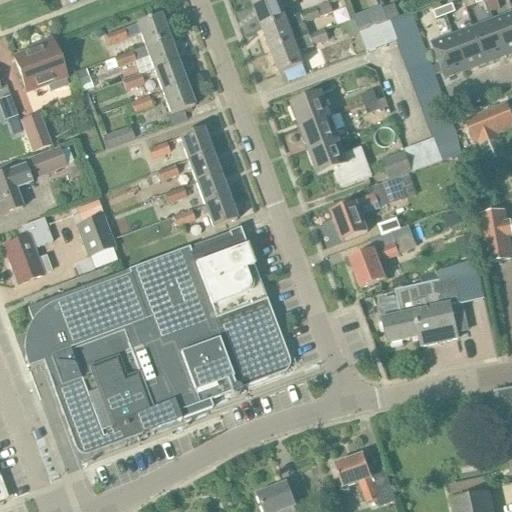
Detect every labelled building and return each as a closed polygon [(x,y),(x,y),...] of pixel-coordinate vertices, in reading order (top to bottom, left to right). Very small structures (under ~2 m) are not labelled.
[(267,0),(253,5),(262,28),(286,19),(281,7),(296,1),(296,0),(295,0),(267,0)] [(262,28),(271,52),(310,37),(305,25),(334,15),(330,4),(316,9),(316,8),(286,19),(262,28)] [(443,9),(446,16),(455,13),(452,5),(443,9)] [(446,16),(443,9),(433,12),(436,20),(446,16)] [(383,10),(371,15),(375,27),(376,28),(378,26),(388,23),(384,10),(383,10)] [(400,18),(390,22),(397,42),(398,42),(399,45),(420,37),(419,35),(416,26),(412,15),(411,13),(409,14),(399,17),(400,18)] [(511,13),(494,21),(507,56),(511,54),(511,13)] [(109,47),(139,35),(144,48),(168,39),(159,16),(105,37),(109,47)] [(507,56),(494,21),(474,28),(487,64),(507,56)] [(388,23),(378,26),(386,46),(397,42),(390,22),(388,23)] [(375,27),(358,33),(366,54),(386,46),(378,26),(376,28),(375,27)] [(474,28),(454,36),(467,72),(487,64),(474,28)] [(280,75),(298,68),(303,66),(298,53),(314,47),(313,45),(328,40),(325,31),(310,37),(271,52),(280,75)] [(467,72),(454,36),(432,44),(446,80),(467,72)] [(420,37),(399,45),(402,54),(423,47),(420,37)] [(177,62),(168,39),(144,48),(144,49),(114,59),(118,70),(148,59),(153,71),(177,62)] [(47,85),(50,94),(68,87),(53,45),(51,45),(50,44),(48,43),(38,46),(37,49),(38,50),(14,59),(26,93),(47,85)] [(423,47),(402,54),(407,66),(428,59),(423,47)] [(428,59),(407,66),(410,76),(431,69),(431,68),(431,67),(428,59)] [(153,71),(161,94),(185,85),(177,62),(153,71)] [(431,69),(410,76),(414,87),(435,80),(434,77),(432,73),(431,69)] [(85,70),(74,74),(81,95),(93,90),(85,70)] [(126,92),(144,86),(140,76),(122,82),(126,92)] [(435,80),(414,87),(418,97),(439,90),(438,89),(435,80)] [(194,108),(185,85),(161,94),(170,116),(194,108)] [(439,90),(418,97),(422,108),(442,101),(439,90)] [(320,91),(289,103),(291,106),(300,130),(331,119),(322,95),(320,91)] [(374,91),(361,96),(365,107),(378,102),(374,91)] [(0,116),(2,122),(15,117),(7,95),(0,98),(0,116)] [(134,115),(152,108),(149,99),(131,105),(134,115)] [(390,109),(386,99),(378,102),(365,107),(365,108),(368,117),(390,109)] [(442,101),(422,108),(426,119),(446,112),(442,101)] [(511,114),(507,103),(465,120),(475,144),(478,143),(480,147),(487,164),(506,157),(498,139),(499,139),(498,136),(511,129),(511,114)] [(446,112),(426,119),(430,129),(450,122),(448,116),(446,112)] [(21,125),(32,153),(50,146),(39,118),(21,125)] [(300,130),(309,153),(339,142),(347,139),(344,130),(336,133),(331,119),(300,130)] [(450,122),(430,129),(434,140),(443,162),(458,157),(457,142),(450,122)] [(130,127),(103,137),(107,150),(134,140),(130,127)] [(179,139),(183,150),(187,162),(210,153),(202,130),(179,139)] [(434,140),(424,144),(432,166),(443,162),(434,140)] [(334,171),(341,189),(372,177),(361,149),(344,155),(340,142),(339,142),(309,153),(318,177),(334,171)] [(169,154),(165,144),(148,150),(151,160),(169,154)] [(415,147),(404,151),(405,153),(412,172),(413,173),(423,170),(432,166),(424,144),(415,147)] [(26,159),(34,179),(67,167),(59,147),(26,159)] [(210,153),(187,162),(191,173),(195,185),(219,176),(210,153)] [(405,153),(383,161),(390,180),(409,173),(411,172),(412,172),(405,153)] [(178,177),(174,166),(156,173),(160,184),(178,177)] [(23,167),(2,175),(0,175),(0,217),(21,210),(13,189),(29,183),(23,167)] [(355,205),(351,207),(332,214),(343,242),(367,233),(361,216),(407,198),(404,189),(413,185),(409,173),(390,180),(372,189),(374,195),(354,202),(355,205)] [(195,185),(200,196),(204,207),(228,199),(219,176),(195,185)] [(141,203),(154,199),(148,183),(135,188),(141,203)] [(183,189),(165,197),(169,206),(187,200),(183,189)] [(228,199),(204,207),(212,230),(236,221),(228,199)] [(98,202),(76,210),(81,224),(103,216),(98,202)] [(490,205),(479,207),(488,264),(511,259),(511,258),(504,212),(491,214),(490,205)] [(191,213),(173,219),(159,224),(163,234),(195,223),(191,213)] [(459,220),(457,214),(444,219),(446,225),(459,220)] [(82,226),(76,228),(88,260),(90,260),(94,270),(117,262),(113,251),(116,250),(110,234),(104,217),(82,226)] [(401,230),(397,219),(377,226),(382,237),(401,230)] [(46,257),(37,260),(34,250),(52,243),(43,220),(21,228),(25,240),(3,248),(8,263),(11,262),(13,269),(11,270),(17,287),(44,277),(43,276),(52,273),(46,257)] [(24,343),(23,347),(23,351),(24,354),(24,358),(25,362),(26,365),(28,369),(35,366),(43,363),(76,450),(77,452),(78,454),(80,455),(82,456),(84,457),(86,457),(88,456),(148,433),(159,429),(169,425),(212,410),(209,402),(230,394),(231,395),(232,396),(233,397),(234,397),(235,397),(236,397),(237,397),(238,396),(239,395),(239,394),(240,393),(240,392),(239,391),(241,390),(285,373),(286,371),(287,369),(288,367),(288,365),(289,362),(239,229),(187,248),(126,271),(26,309),(31,322),(30,324),(28,327),(27,330),(26,333),(25,336),(24,340),(24,343)] [(411,252),(406,240),(374,252),(350,261),(360,290),(385,281),(378,264),(398,256),(398,257),(411,252)] [(475,250),(460,254),(462,261),(477,257),(475,250)] [(422,287),(408,290),(419,339),(422,348),(458,340),(451,308),(485,301),(480,281),(476,260),(438,274),(437,272),(420,278),(422,287)] [(402,316),(382,321),(388,346),(419,339),(408,290),(396,293),(402,316)] [(511,393),(495,397),(498,407),(492,409),(496,427),(500,426),(502,438),(511,435),(511,393)] [(396,502),(392,492),(386,473),(371,478),(363,456),(335,466),(344,492),(360,486),(366,503),(376,499),(379,508),(396,502)] [(449,486),(451,499),(472,495),(470,483),(449,486)] [(308,511),(305,502),(295,506),(286,485),(258,496),(264,511),(308,511)] [(492,511),(489,494),(469,499),(450,503),(451,511),(492,511)]
